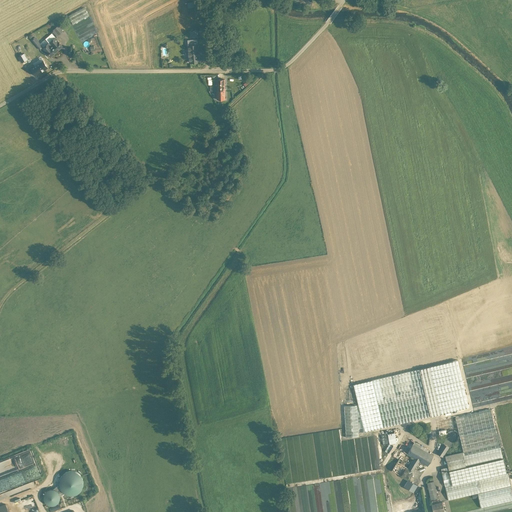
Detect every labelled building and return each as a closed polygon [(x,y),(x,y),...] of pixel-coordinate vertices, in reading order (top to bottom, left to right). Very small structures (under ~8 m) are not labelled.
[(68,16),(73,24),(89,16),(84,7),(68,16)] [(49,43),(55,38),(56,37),(52,33),(45,38),(49,43)] [(43,46),(40,43),(35,37),(32,40),(39,49),(43,46)] [(49,43),(45,38),(40,43),(43,46),(43,48),(49,43)] [(49,43),(56,51),(62,46),(55,38),(49,43)] [(189,50),(198,49),(197,39),(188,40),(189,50)] [(43,48),(51,56),(56,51),(49,43),(43,48)] [(198,49),(189,50),(190,62),(199,61),(198,55),(198,49)] [(32,69),(35,74),(44,69),(39,63),(33,67),(31,68),(32,69)] [(225,79),(216,79),(216,80),(212,80),(212,84),(210,84),(210,90),(214,90),(215,90),(215,91),(217,90),(217,93),(225,92),(225,91),(225,79)] [(458,359),(429,366),(440,413),(469,407),(458,359)] [(440,413),(429,366),(419,369),(430,416),(440,413)] [(419,369),(353,384),(358,405),(364,431),(430,416),(419,369)] [(358,405),(344,405),(346,437),(346,441),(359,438),(359,432),(364,431),(358,405)] [(511,424),(511,422),(501,425),(511,465),(511,424)] [(319,432),(315,434),(315,439),(316,441),(321,440),(320,443),(320,442),(316,442),(315,447),(319,445),(324,446),(325,446),(324,444),(324,441),(325,440),(326,440),(330,438),(327,438),(327,435),(330,436),(339,434),(340,431),(338,428),(324,431),(322,432),(319,432)] [(346,441),(344,441),(345,450),(393,442),(392,433),(359,438),(346,441)] [(433,455),(413,444),(415,441),(408,437),(400,449),(403,451),(399,459),(391,470),(399,475),(407,479),(404,485),(413,491),(419,482),(410,476),(419,461),(427,466),(433,455)] [(446,439),(439,450),(436,448),(435,451),(437,452),(437,453),(443,457),(452,443),(446,439)] [(400,449),(393,445),(392,446),(388,453),(399,459),(403,451),(400,449)] [(463,455),(446,459),(449,471),(446,471),(446,470),(445,470),(444,468),(441,468),(448,500),(477,493),(481,508),(511,500),(511,489),(508,473),(506,473),(500,447),(463,455)] [(331,460),(342,460),(342,449),(337,449),(337,450),(332,450),(332,449),(329,449),(329,453),(336,453),(336,457),(331,457),(331,460)] [(462,451),(445,455),(446,459),(463,455),(462,451)] [(371,454),(357,459),(358,463),(372,458),(371,454)] [(82,493),(81,471),(60,471),(61,494),(82,493)] [(438,502),(434,481),(427,482),(432,503),(438,502)] [(49,506),(60,500),(53,487),(42,493),(49,506)] [(349,492),(343,493),(344,506),(352,505),(351,496),(350,496),(349,492)] [(74,511),(74,510),(66,511),(39,511),(34,495),(21,499),(19,493),(11,495),(13,502),(17,500),(21,511),(20,511),(74,511)] [(432,503),(431,503),(433,511),(434,511),(444,510),(442,501),(438,502),(432,503)] [(0,505),(0,511),(10,511),(7,503),(0,505)]
